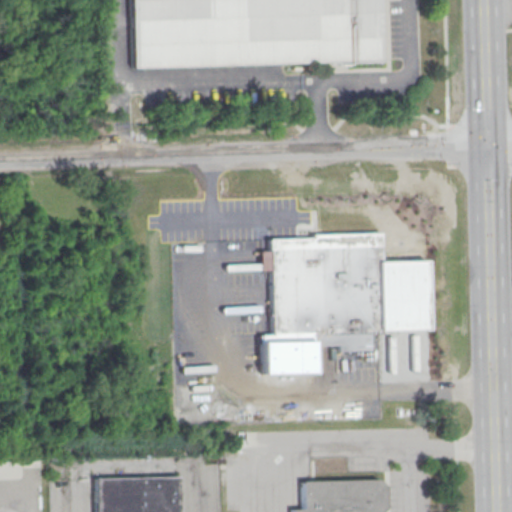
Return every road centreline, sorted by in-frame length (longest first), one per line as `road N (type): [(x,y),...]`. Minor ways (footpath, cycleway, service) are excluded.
road 1 (tertiary): [(484,145),(0,162)]
road 2 (secondary): [(493,511),(484,145)]
road 3 (secondary): [(484,145),(480,0)]
